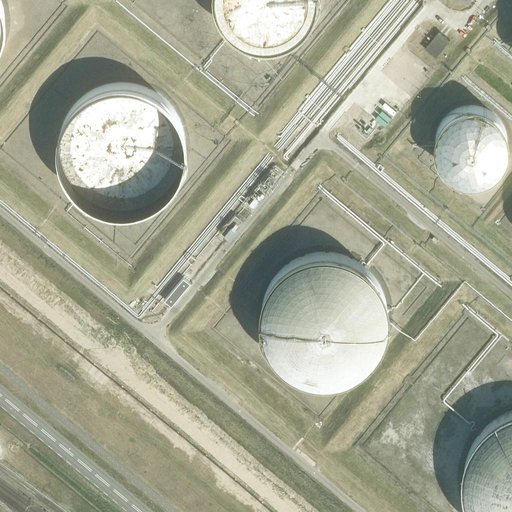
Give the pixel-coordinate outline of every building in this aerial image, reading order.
[(213,0),(215,9),(220,19),(227,27),(235,34),(244,39),(255,42),(265,43),(276,42),(286,38),(295,32),(303,25),(309,16),(313,6),(314,0),(213,0)] [(438,31),(424,48),(435,57),(450,40),(438,31)] [(409,90),(430,67),(421,59),(400,82),(409,90)] [(58,167),(64,180),(73,190),(83,199),(95,206),(108,209),(121,210),(135,209),(148,204),(159,197),(169,188),(177,176),(182,164),(184,151),(184,137),(181,124),(175,112),(167,101),(156,92),(144,86),(131,82),(118,81),(104,83),(91,87),(80,94),(70,104),(62,115),(57,127),(55,141),(55,154),(58,167)] [(379,117),(388,125),(404,106),(385,90),(373,104),(383,112),(379,117)] [(436,153),(440,160),(444,166),(450,171),(457,174),(464,177),(472,177),(479,176),(486,174),(493,170),(498,164),(502,158),(505,151),(507,144),(506,136),(505,129),(501,122),(497,116),(491,111),(484,108),(477,106),(469,105),(462,106),(455,109),(448,113),(443,118),(439,124),(436,131),(434,138),(435,146),(436,153)] [(275,164),(258,185),(263,188),(265,191),(282,170),(275,164)] [(234,214),(222,230),(229,236),(242,219),(234,214)] [(262,338),(268,350),(276,361),(287,370),(299,376),(312,380),(325,381),(339,379),(351,374),(363,367),(373,358),(380,347),(386,334),(388,321),(388,307),(384,294),(379,282),(370,271),(360,263),(348,256),(335,252),(321,251),(308,253),(295,258),(284,265),(274,274),(266,285),(261,298),(258,311),(259,325),(262,338)] [(498,366),(511,375),(511,360),(505,355),(498,366)] [(465,506),(467,511),(511,511),(511,409),(503,413),(490,421),(478,432),(469,445),(464,459),(461,475),(461,490),(465,506)]
